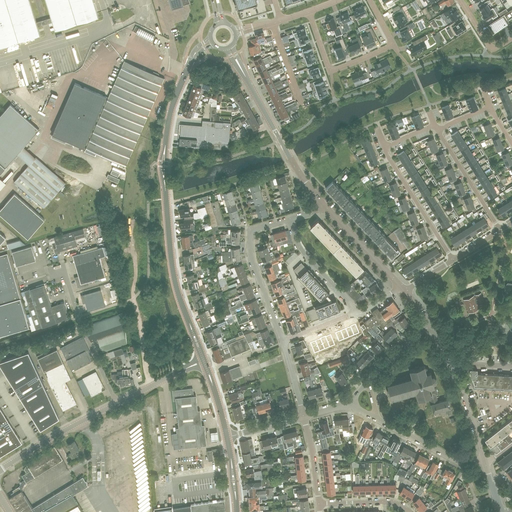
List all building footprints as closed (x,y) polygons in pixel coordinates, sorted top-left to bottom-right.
[(29,0),(0,0),(0,46),(40,34),(38,28),(45,25),(44,21),(37,23),(29,0)] [(98,17),(93,0),(45,0),(51,19),(44,21),(45,25),(53,23),(55,30),(98,17)] [(257,3),(256,0),(235,0),(238,8),(257,3)] [(484,6),(479,9),(483,14),(490,10),(487,4),(489,3),(487,0),(482,3),(484,6)] [(363,15),(362,13),(365,12),(362,6),(356,9),(356,10),(354,11),(355,14),(352,15),(354,19),(363,15)] [(396,16),(393,17),(395,20),(394,20),(394,21),(396,23),(395,23),(396,23),(398,26),(402,24),(402,25),(409,22),(407,17),(404,19),(402,15),(405,13),(402,9),(395,13),(396,13),(395,13),(396,16)] [(449,9),(440,15),(443,20),(448,17),(450,22),(456,18),(460,16),(456,11),(452,13),(449,9)] [(490,10),(483,14),(486,20),(491,17),(492,20),(498,16),(496,13),(494,15),(490,10)] [(350,20),(348,13),(340,16),(342,22),(339,23),(343,33),(350,30),(347,22),(350,20)] [(510,23),(504,15),(487,26),(493,34),(510,23)] [(333,18),(326,21),(327,23),(326,23),(328,28),(329,28),(330,30),(333,29),(336,37),(343,34),(339,26),(336,27),(333,18)] [(454,22),(448,25),(454,35),(456,34),(457,35),(460,32),(459,32),(466,28),(464,25),(465,24),(463,21),(462,21),(456,25),(454,22)] [(412,22),(400,29),(401,32),(403,37),(402,37),(404,42),(412,37),(408,30),(415,27),(412,22)] [(156,35),(139,27),(137,33),(153,41),(156,35)] [(307,35),(305,28),(296,31),(297,32),(293,33),(295,39),(297,38),(307,35)] [(368,35),(362,38),(363,42),(365,42),(367,47),(370,46),(372,45),(373,45),(375,43),(373,38),(375,37),(371,28),(366,30),(368,35)] [(255,39),(256,43),(258,43),(266,40),(266,43),(270,42),(271,46),(274,45),(272,37),(265,39),(264,33),(260,34),(259,33),(257,34),(256,35),(257,39),(255,39)] [(309,41),(307,35),(297,38),(300,47),(306,44),(305,42),(309,41)] [(414,46),(410,48),(413,56),(418,53),(418,54),(420,53),(421,53),(420,52),(424,50),(423,47),(423,45),(422,45),(421,43),(427,39),(425,35),(412,42),(414,46)] [(361,50),(359,44),(362,43),(359,37),(354,40),(355,43),(349,46),(352,54),(361,50)] [(343,50),(347,49),(343,38),(336,41),(336,43),(340,42),(341,46),(334,48),(335,53),(334,53),(337,60),(342,59),(342,58),(346,56),(343,50)] [(259,44),(258,43),(256,43),(255,39),(251,40),(253,46),(249,47),(251,55),(258,53),(259,55),(265,53),(264,50),(259,52),(257,45),(259,44)] [(56,77),(77,71),(76,66),(77,64),(73,63),(70,52),(67,53),(66,47),(63,52),(62,50),(61,55),(59,54),(58,57),(60,63),(57,62),(56,63),(55,60),(52,61),(51,57),(47,58),(47,61),(45,62),(47,68),(48,68),(50,76),(52,76),(54,75),(56,77)] [(314,54),(312,48),(307,50),(306,47),(301,49),(302,52),(301,52),(304,58),(314,54)] [(316,60),(314,54),(304,58),(307,66),(312,65),(311,62),(316,60)] [(256,66),(271,58),(270,56),(262,60),(261,57),(253,60),(256,66)] [(270,66),(268,63),(273,61),(272,60),(271,58),(256,66),(259,71),(262,70),(262,71),(266,69),(266,68),(270,66)] [(387,69),(390,67),(387,60),(380,63),(380,62),(377,63),(377,64),(374,65),(376,70),(374,71),(374,70),(371,72),(374,78),(377,76),(376,74),(381,71),(382,72),(382,71),(384,71),(385,71),(385,70),(387,69),(387,70),(387,69)] [(164,78),(124,61),(108,97),(74,83),(52,134),(125,167),(147,116),(164,78)] [(313,67),(307,69),(311,78),(321,74),(318,67),(314,69),(313,67)] [(262,77),(277,70),(275,68),(268,71),(266,69),(262,71),(262,70),(259,71),(262,77)] [(281,72),(280,69),(277,70),(262,77),(263,79),(262,80),(263,83),(264,83),(274,78),(273,76),(281,72)] [(351,75),(354,82),(361,79),(363,83),(369,80),(366,72),(363,74),(361,71),(351,75)] [(267,89),(281,83),(280,80),(279,81),(273,83),(272,80),(268,82),(267,82),(264,83),(267,89)] [(326,88),(323,81),(321,82),(320,80),(313,82),(316,91),(326,88)] [(277,92),(276,88),(282,85),(281,83),(267,89),(270,95),(273,93),(273,94),(277,92)] [(194,85),(192,91),(199,93),(201,87),(194,85)] [(328,94),(326,88),(316,91),(319,100),(326,97),(325,95),(328,94)] [(508,94),(505,88),(498,91),(501,97),(508,94)] [(197,99),(199,93),(192,91),(189,97),(197,99)] [(243,97),(240,92),(232,96),(236,102),(237,101),(243,97)] [(273,101),(287,94),(286,92),(279,95),(277,92),(273,94),(273,93),(270,95),(273,101)] [(283,104),(281,100),(292,95),(291,93),(287,94),(273,101),(276,107),(279,105),(279,106),(283,104)] [(510,100),(508,94),(501,97),(503,103),(510,100)] [(202,105),(199,104),(200,101),(197,99),(189,97),(187,102),(195,105),(201,107),(202,105)] [(234,110),(240,106),(246,103),(243,97),(237,101),(236,102),(234,103),(236,106),(234,108),(233,106),(228,106),(228,110),(234,110)] [(466,100),(468,106),(476,102),(474,97),(466,100)] [(511,105),(511,104),(510,100),(503,103),(505,108),(511,105)] [(194,108),(195,105),(187,102),(185,108),(193,111),(196,112),(199,113),(200,111),(196,109),(197,109),(194,108)] [(478,108),(476,102),(468,106),(470,111),(478,108)] [(246,103),(240,106),(234,110),(236,112),(239,110),(241,114),(244,112),(247,110),(247,111),(250,110),(246,103)] [(279,113),(291,107),(295,106),(293,103),(284,107),(283,104),(279,106),(279,105),(276,107),(279,113)] [(0,174),(6,168),(39,130),(11,104),(0,116),(0,174)] [(451,111),(449,105),(442,108),(444,113),(451,111)] [(291,107),(279,113),(281,118),(283,117),(284,119),(289,117),(287,112),(292,110),(291,107)] [(190,117),(194,117),(196,112),(193,111),(185,108),(185,109),(184,108),(183,112),(184,112),(183,114),(190,117)] [(247,118),(253,115),(250,110),(247,111),(247,110),(244,112),(247,118)] [(453,116),(451,111),(444,113),(447,119),(453,116)] [(247,125),(256,121),(253,115),(247,118),(247,119),(244,120),(241,122),(242,124),(246,122),(247,125)] [(421,121),(419,115),(412,117),(414,123),(421,121)] [(241,122),(244,120),(243,118),(240,120),(239,119),(232,123),(232,127),(241,122)] [(181,124),(180,133),(179,133),(178,138),(180,138),(179,145),(204,147),(204,148),(208,148),(208,143),(221,144),(221,149),(228,150),(231,123),(203,120),(202,125),(181,124)] [(247,131),(245,131),(246,135),(253,133),(252,130),(253,129),(259,126),(256,121),(247,125),(247,126),(250,130),(247,131)] [(417,129),(423,126),(421,121),(414,123),(417,129)] [(492,128),(490,123),(485,125),(484,123),(481,124),(483,126),(484,126),(486,131),(492,128)] [(397,130),(395,125),(388,128),(390,133),(397,130)] [(494,134),(492,128),(486,131),(488,137),(491,135),(492,138),(495,136),(494,134)] [(399,135),(397,130),(390,133),(393,139),(400,136),(399,135)] [(461,137),(457,131),(451,135),(454,140),(461,137)] [(495,146),(501,143),(499,137),(496,139),(495,136),(492,138),(493,140),(494,144),(495,146)] [(434,138),(429,140),(428,137),(421,140),(423,144),(425,143),(426,147),(429,146),(430,147),(436,144),(434,138)] [(464,142),(461,137),(454,140),(458,146),(464,142)] [(371,146),(369,140),(362,142),(364,148),(371,146)] [(467,147),(464,142),(458,146),(461,151),(467,147)] [(498,153),(502,152),(504,151),(503,149),(503,148),(501,143),(495,146),(498,153)] [(438,149),(436,144),(430,147),(432,152),(435,151),(436,153),(439,152),(438,150),(438,149)] [(373,151),(371,146),(364,148),(367,154),(373,151)] [(349,147),(315,165),(323,180),(345,168),(342,164),(355,157),(349,147)] [(470,152),(467,147),(461,151),(464,156),(470,152)] [(401,160),(407,156),(405,153),(407,152),(406,149),(397,155),(401,160)] [(376,157),(373,151),(367,154),(369,160),(376,157)] [(510,157),(508,152),(505,153),(504,151),(502,152),(503,154),(502,155),(504,160),(510,157)] [(439,161),(445,158),(443,153),(440,154),(439,152),(436,153),(437,155),(436,156),(439,161)] [(474,157),(470,152),(464,156),(467,161),(474,157)] [(404,165),(410,161),(407,156),(401,160),(404,165)] [(14,182),(44,208),(65,183),(53,172),(35,157),(14,182)] [(378,163),(376,157),(369,160),(370,163),(369,164),(370,166),(378,163)] [(477,162),(474,157),(467,161),(471,166),(477,162)] [(448,166),(447,164),(445,158),(439,161),(441,166),(438,168),(438,170),(445,167),(448,166)] [(414,166),(410,161),(404,165),(407,170),(414,166)] [(474,171),(480,167),(477,162),(471,166),(474,171)] [(417,171),(414,166),(407,170),(410,175),(417,171)] [(454,173),(452,167),(449,169),(448,166),(445,167),(446,170),(445,170),(448,176),(454,173)] [(389,174),(387,168),(382,170),(381,167),(378,168),(379,171),(380,171),(383,176),(389,174)] [(483,173),(480,167),(474,171),(477,177),(483,173)] [(420,177),(417,171),(410,175),(414,181),(420,177)] [(457,178),(454,173),(448,176),(451,183),(454,182),(457,181),(456,178),(457,178)] [(487,178),(483,173),(477,177),(480,182),(487,178)] [(391,179),(389,174),(383,176),(385,183),(383,183),(379,184),(379,183),(377,184),(376,183),(374,184),(376,188),(389,183),(392,181),(391,179)] [(276,178),(278,184),(286,182),(285,175),(276,178)] [(423,182),(420,177),(414,181),(417,186),(423,182)] [(490,183),(487,178),(480,182),(484,187),(490,183)] [(260,189),(258,183),(259,183),(258,181),(254,182),(255,184),(250,185),(252,192),(260,189)] [(398,188),(396,182),(393,184),(392,181),(389,183),(390,185),(389,185),(392,191),(398,188)] [(463,187),(461,182),(458,183),(457,181),(454,182),(455,185),(457,190),(463,187)] [(288,188),(286,182),(278,184),(280,190),(288,188)] [(333,182),(326,188),(336,200),(344,193),(333,182)] [(427,187),(423,182),(417,186),(420,191),(427,187)] [(487,192),(493,188),(490,183),(484,187),(487,192)] [(430,192),(427,187),(420,191),(423,196),(430,192)] [(466,193),(463,187),(457,190),(460,198),(463,196),(466,195),(465,193),(466,193)] [(290,194),(288,188),(280,190),(282,197),(290,194)] [(400,193),(398,188),(392,191),(395,198),(398,197),(401,196),(400,194),(400,193)] [(496,193),(493,188),(487,192),(490,197),(496,193)] [(263,195),(262,193),(261,190),(261,189),(260,190),(260,189),(252,192),(245,194),(246,196),(252,194),(253,198),(262,196),(262,195),(263,195)] [(233,197),(232,190),(228,191),(228,190),(219,192),(222,200),(225,199),(233,197)] [(433,197),(430,192),(423,196),(427,201),(433,197)] [(0,213),(28,238),(44,220),(38,214),(14,193),(0,209),(0,213)] [(355,205),(344,193),(336,200),(347,212),(355,205)] [(292,200),(290,194),(282,197),(275,199),(276,202),(283,200),(283,203),(292,200)] [(466,205),(472,202),(470,196),(467,198),(466,195),(463,196),(464,199),(466,205)] [(264,202),(262,196),(253,198),(247,200),(248,203),(254,201),(255,204),(264,202)] [(407,202),(405,197),(402,198),(401,196),(398,197),(401,205),(407,202)] [(235,203),(233,197),(225,199),(227,206),(235,203)] [(436,202),(433,197),(427,201),(430,206),(436,202)] [(289,208),(294,207),(292,200),(283,203),(281,203),(283,208),(280,209),(281,213),(290,210),(289,208)] [(265,208),(264,202),(255,204),(257,211),(265,208)] [(410,208),(407,202),(401,205),(403,211),(406,209),(407,212),(410,210),(409,208),(410,208)] [(440,207),(436,202),(430,206),(433,211),(440,207)] [(475,207),(472,202),(466,205),(463,206),(465,209),(467,208),(468,210),(472,209),(474,212),(476,210),(474,208),(475,207)] [(511,207),(509,202),(503,206),(508,213),(511,211),(511,210),(511,207)] [(237,209),(235,203),(227,206),(229,212),(237,209)] [(366,216),(355,205),(347,212),(358,223),(366,216)] [(508,213),(503,206),(498,209),(501,214),(502,216),(505,214),(506,215),(508,213)] [(208,217),(208,216),(207,214),(206,211),(206,208),(205,207),(198,210),(199,213),(201,219),(208,217)] [(443,213),(440,207),(433,211),(436,217),(443,213)] [(266,210),(265,208),(257,211),(250,213),(251,215),(258,213),(259,217),(262,216),(263,218),(268,216),(269,215),(268,211),(266,210)] [(201,219),(199,213),(193,214),(193,212),(190,213),(189,209),(180,210),(179,210),(179,213),(180,213),(181,216),(184,216),(185,219),(193,218),(195,218),(195,219),(201,219)] [(239,216),(237,209),(229,212),(231,218),(239,216)] [(417,217),(414,212),(411,213),(410,210),(407,212),(408,214),(410,220),(417,217)] [(446,218),(443,213),(436,217),(440,222),(446,218)] [(488,225),(485,220),(488,218),(485,213),(479,217),(481,220),(478,222),(483,229),(483,228),(488,225)] [(232,224),(241,222),(239,216),(231,218),(232,224)] [(377,228),(366,216),(358,223),(369,235),(377,228)] [(419,223),(417,217),(410,220),(413,228),(419,225),(418,223),(419,223)] [(443,227),(449,223),(446,218),(440,222),(443,227)] [(192,219),(184,220),(184,223),(180,224),(181,227),(180,227),(180,230),(181,230),(190,229),(190,225),(193,225),(192,219)] [(322,240),(330,232),(318,220),(310,228),(322,240)] [(483,229),(478,222),(473,225),(477,232),(480,230),(481,231),(483,229),(483,228),(483,229)] [(426,232),(423,226),(420,228),(419,225),(413,228),(410,229),(411,231),(414,230),(416,235),(419,234),(426,232)] [(477,232),(473,225),(467,229),(472,236),(472,235),(475,234),(478,233),(477,232)] [(380,246),(387,239),(377,228),(369,235),(380,246)] [(60,251),(77,246),(75,238),(85,235),(83,229),(48,239),(50,245),(53,244),(55,254),(60,253),(60,251)] [(472,236),(467,229),(462,232),(466,239),(469,237),(470,238),(472,236),(472,235),(472,236)] [(288,243),(292,242),(290,236),(287,237),(285,230),(279,232),(282,240),(283,244),(288,243)] [(283,244),(282,240),(279,232),(273,234),(275,239),(272,240),(273,246),(277,245),(277,246),(283,244)] [(333,252),(341,244),(330,232),(322,240),(333,252)] [(427,237),(428,237),(426,232),(419,234),(421,240),(425,238),(427,241),(429,240),(427,237)] [(466,239),(462,232),(457,236),(461,242),(466,239)] [(201,245),(200,240),(193,243),(192,242),(193,241),(193,235),(189,236),(182,236),(183,248),(190,247),(194,246),(195,248),(202,246),(201,245)] [(461,242),(457,236),(451,239),(455,246),(461,242)] [(397,249),(387,239),(380,246),(391,258),(395,254),(396,254),(399,251),(397,249)] [(412,247),(408,240),(404,242),(408,250),(412,247)] [(441,256),(438,250),(440,249),(436,242),(432,245),(435,249),(431,252),(435,258),(438,256),(439,257),(441,256)] [(213,250),(212,246),(211,243),(202,246),(203,251),(205,253),(207,252),(208,255),(213,253),(213,250)] [(269,253),(267,247),(271,246),(269,243),(263,245),(265,248),(258,251),(260,256),(269,253)] [(352,256),(341,244),(333,252),(345,264),(352,256)] [(13,264),(14,267),(36,261),(32,246),(12,252),(15,263),(13,264)] [(105,277),(100,257),(105,256),(103,247),(72,256),(78,276),(74,277),(77,288),(89,285),(88,282),(105,277)] [(435,258),(431,252),(425,255),(430,262),(433,260),(433,261),(436,259),(435,258)] [(0,335),(29,327),(7,253),(0,255),(0,335)] [(280,256),(275,257),(274,254),(270,256),(269,253),(260,256),(263,262),(269,259),(270,262),(271,262),(272,262),(276,260),(281,258),(280,256)] [(240,260),(240,254),(225,255),(222,255),(222,262),(232,262),(232,261),(240,260)] [(430,262),(425,255),(420,259),(424,266),(424,265),(427,264),(428,264),(430,263),(430,262)] [(364,268),(352,256),(345,264),(356,276),(364,268)] [(424,266),(420,259),(415,262),(419,269),(422,267),(422,268),(425,266),(424,265),(424,266)] [(268,274),(277,270),(280,269),(277,263),(279,263),(278,260),(272,262),(273,265),(272,266),(265,268),(268,274)] [(201,269),(201,266),(196,267),(195,261),(184,262),(185,269),(193,268),(194,270),(201,269)] [(301,262),(293,270),(321,300),(329,292),(301,262)] [(419,269),(415,262),(409,266),(413,273),(414,273),(416,271),(417,271),(419,270),(419,269)] [(234,273),(235,274),(237,273),(244,270),(242,264),(231,269),(232,271),(233,271),(234,274),(234,273)] [(413,273),(409,266),(404,270),(408,276),(411,274),(411,275),(414,273),(413,273)] [(244,270),(237,273),(235,274),(234,273),(234,274),(231,275),(232,277),(233,277),(238,275),(239,278),(246,275),(244,270)] [(278,279),(282,278),(285,276),(289,274),(288,272),(284,274),(278,277),(277,274),(279,274),(277,270),(268,274),(270,280),(277,277),(278,279)] [(373,294),(374,295),(381,290),(376,282),(367,272),(365,270),(344,290),(358,304),(364,300),(373,294)] [(198,280),(197,276),(194,277),(193,274),(186,276),(188,282),(198,280)] [(231,288),(248,281),(246,275),(239,278),(241,281),(228,286),(229,287),(231,288)] [(285,276),(282,278),(278,279),(279,281),(271,284),(272,286),(272,287),(272,289),(273,290),(274,289),(274,290),(280,287),(284,286),(282,280),(286,279),(285,276)] [(200,286),(198,280),(188,282),(190,288),(197,286),(199,289),(206,287),(205,284),(200,286)] [(114,283),(108,285),(111,297),(117,296),(114,283)] [(44,284),(23,291),(28,305),(27,305),(35,329),(68,318),(67,314),(68,313),(67,310),(64,302),(52,306),(44,284)] [(245,293),(252,290),(250,285),(239,289),(240,291),(244,290),(245,293)] [(276,296),(282,293),(283,295),(295,290),(294,287),(288,289),(286,288),(281,290),(280,287),(274,290),(273,290),(273,291),(274,293),(275,293),(276,296)] [(83,295),(88,311),(105,306),(101,290),(83,295)] [(254,296),(252,290),(245,293),(246,296),(242,298),(243,300),(254,296)] [(286,302),(285,300),(291,297),(290,296),(296,293),(295,290),(283,295),(284,297),(278,299),(279,302),(278,302),(278,303),(279,305),(280,306),(280,305),(287,303),(286,302)] [(194,301),(203,298),(202,295),(199,296),(198,293),(192,295),(194,301)] [(481,294),(476,296),(476,298),(475,298),(474,296),(468,299),(466,300),(464,300),(465,304),(466,307),(469,313),(470,313),(478,310),(479,309),(478,308),(476,301),(477,300),(478,302),(483,300),(481,294)] [(204,298),(203,298),(194,301),(196,307),(204,305),(205,308),(212,305),(211,302),(206,304),(204,298)] [(245,304),(247,309),(258,305),(256,299),(245,304)] [(336,299),(307,311),(311,321),(340,310),(336,299)] [(289,308),(288,305),(291,304),(290,303),(294,302),(293,300),(286,302),(287,303),(280,305),(280,306),(281,308),(280,308),(280,309),(281,311),(289,308)] [(362,320),(359,322),(364,335),(368,331),(372,327),(378,321),(380,324),(382,328),(395,319),(394,317),(401,312),(393,301),(393,302),(379,311),(377,309),(371,313),(373,316),(364,323),(362,320)] [(243,306),(242,303),(236,305),(231,307),(232,311),(243,306)] [(285,317),(292,314),(293,316),(295,315),(299,313),(299,314),(303,312),(299,304),(297,305),(299,309),(294,311),(293,310),(290,311),(289,308),(281,311),(283,314),(283,315),(284,315),(285,317)] [(201,320),(211,316),(212,315),(210,309),(213,308),(212,305),(205,308),(206,311),(199,314),(201,320)] [(260,311),(258,305),(247,309),(249,315),(260,311)] [(98,339),(102,352),(127,343),(125,323),(122,314),(85,327),(89,336),(91,342),(98,339)] [(253,324),(257,323),(264,320),(262,314),(251,319),(252,321),(253,324)] [(289,327),(298,323),(295,315),(293,316),(293,317),(292,318),(292,319),(286,321),(289,327)] [(213,322),(211,316),(201,320),(203,326),(213,322)] [(407,322),(404,318),(403,319),(401,316),(395,320),(397,322),(398,323),(395,324),(396,325),(399,330),(406,326),(407,327),(410,325),(410,324),(408,321),(407,322)] [(255,330),(266,326),(264,320),(257,323),(253,324),(255,330)] [(378,321),(372,327),(378,333),(381,331),(377,327),(380,324),(378,321)] [(301,332),(298,323),(289,327),(291,333),(297,330),(298,333),(301,332)] [(397,335),(396,334),(397,333),(393,329),(394,327),(393,325),(390,323),(386,326),(388,328),(389,326),(392,328),(388,332),(393,338),(393,337),(394,338),(395,338),(397,336),(397,335)] [(356,324),(350,326),(350,327),(354,336),(359,333),(355,324),(356,324)] [(350,327),(345,329),(349,338),(354,336),(350,327)] [(378,333),(372,327),(368,331),(374,337),(378,333)] [(208,338),(215,335),(218,334),(221,333),(220,330),(217,331),(216,328),(213,329),(206,332),(208,338)] [(267,329),(257,334),(259,339),(263,338),(270,335),(267,329)] [(345,329),(340,331),(344,340),(349,338),(345,329)] [(335,332),(335,333),(339,342),(344,340),(340,331),(335,333),(335,332)] [(393,339),(392,338),(393,338),(388,332),(385,334),(382,331),(380,333),(384,336),(383,336),(389,342),(390,341),(391,341),(393,340),(393,339)] [(250,334),(247,335),(245,336),(245,337),(248,343),(253,341),(250,334)] [(326,337),(325,337),(330,347),(335,345),(330,334),(330,335),(326,337)] [(217,341),(215,335),(208,338),(211,344),(217,341)] [(272,340),(270,335),(263,338),(264,341),(260,342),(262,347),(266,345),(265,343),(272,340)] [(93,358),(89,349),(83,337),(83,336),(61,348),(67,360),(68,362),(72,371),(91,362),(90,361),(93,358)] [(326,336),(320,339),(324,349),(330,347),(325,337),(326,337),(325,337),(326,336)] [(217,362),(232,356),(241,352),(242,354),(252,350),(248,343),(245,337),(236,341),(235,338),(218,344),(219,347),(212,350),(217,362)] [(369,361),(374,356),(369,351),(370,349),(360,338),(358,341),(365,348),(364,350),(366,353),(364,355),(369,361)] [(372,347),(377,353),(383,348),(379,343),(380,343),(375,338),(372,341),(375,344),(372,347)] [(320,339),(315,341),(319,351),(324,349),(320,339)] [(306,346),(305,343),(304,340),(300,341),(301,344),(295,346),(298,354),(304,352),(302,347),(306,346)] [(310,343),(314,353),(319,351),(315,341),(310,343)] [(127,363),(122,347),(113,350),(115,356),(120,354),(123,364),(127,363)] [(71,379),(63,363),(57,349),(38,358),(44,371),(46,375),(63,410),(77,403),(65,381),(71,379)] [(33,362),(28,352),(0,361),(0,365),(24,403),(32,417),(40,430),(59,419),(33,362)] [(365,365),(369,361),(364,355),(362,353),(358,357),(360,359),(365,365)] [(361,369),(365,365),(360,359),(358,357),(358,356),(356,358),(358,360),(355,364),(361,369)] [(347,357),(329,363),(331,367),(343,363),(343,364),(349,362),(347,357)] [(220,373),(224,382),(243,376),(240,366),(220,373)] [(435,387),(434,384),(435,383),(436,383),(436,382),(437,381),(437,380),(437,379),(437,378),(436,378),(436,377),(435,376),(434,376),(433,376),(432,376),(431,373),(427,374),(426,372),(427,372),(427,371),(428,371),(428,370),(427,369),(426,369),(425,369),(425,366),(419,368),(419,366),(415,367),(416,368),(410,370),(411,375),(409,376),(408,375),(406,376),(400,378),(400,377),(397,378),(397,379),(389,381),(390,384),(388,384),(392,399),(394,398),(395,401),(403,399),(403,400),(406,399),(406,398),(412,396),(412,397),(415,396),(417,395),(419,400),(424,398),(425,400),(428,399),(428,397),(430,397),(432,404),(434,413),(445,410),(447,409),(449,416),(452,415),(450,408),(451,408),(448,399),(438,402),(436,395),(438,394),(436,388),(434,388),(434,387),(435,387)] [(319,370),(314,371),(314,369),(310,370),(309,367),(302,369),(303,375),(310,373),(311,376),(321,373),(319,370)] [(338,380),(342,385),(347,381),(345,379),(346,378),(345,376),(346,375),(349,373),(345,368),(342,370),(344,372),(335,378),(337,381),(338,380)] [(129,377),(128,369),(122,370),(123,372),(122,372),(123,376),(124,376),(125,385),(133,385),(133,380),(130,380),(130,377),(129,377)] [(83,378),(92,396),(105,389),(96,371),(83,378)] [(125,385),(124,376),(123,376),(122,372),(118,372),(118,374),(112,374),(112,379),(115,379),(115,382),(118,382),(118,384),(120,384),(120,385),(125,385)] [(485,374),(477,373),(476,373),(475,387),(485,388),(485,374)] [(485,388),(493,388),(493,374),(485,374),(485,388)] [(493,388),(500,389),(501,375),(493,374),(493,388)] [(500,389),(508,389),(509,375),(501,375),(500,389)] [(316,397),(314,388),(312,381),(311,378),(310,376),(304,378),(305,381),(309,380),(312,390),(307,391),(309,398),(316,397)] [(323,395),(321,387),(317,389),(315,380),(314,380),(313,377),(311,378),(312,381),(314,388),(316,397),(323,395)] [(251,393),(252,397),(255,396),(262,394),(260,387),(257,388),(258,391),(251,393)] [(194,399),(193,395),(193,388),(172,390),(173,401),(176,401),(194,399)] [(240,400),(239,399),(244,397),(243,393),(241,394),(240,391),(236,392),(236,393),(229,395),(231,402),(240,400)] [(177,412),(198,410),(196,395),(193,395),(194,399),(176,401),(177,412)] [(272,409),(270,402),(269,402),(269,401),(272,400),(270,395),(266,397),(267,402),(263,403),(266,411),(272,409)] [(279,400),(281,407),(289,405),(287,395),(284,395),(285,398),(279,400)] [(259,413),(266,411),(263,403),(259,404),(259,402),(257,403),(255,396),(252,397),(255,408),(258,407),(259,413)] [(234,413),(242,411),(244,410),(243,408),(242,408),(241,405),(247,403),(246,400),(240,402),(241,405),(232,407),(234,413)] [(0,455),(21,442),(0,408),(0,455)] [(200,410),(198,410),(177,412),(179,427),(176,428),(177,433),(172,434),(173,449),(207,445),(204,425),(202,425),(200,410)] [(243,414),(242,411),(234,413),(235,419),(246,416),(245,414),(243,414)] [(511,441),(511,418),(485,440),(486,440),(485,441),(489,453),(492,455),(496,453),(497,454),(503,450),(502,449),(511,441)] [(342,428),(342,420),(335,420),(336,429),(337,432),(334,433),(336,439),(339,438),(338,432),(339,432),(338,429),(338,428),(342,428)] [(323,432),(330,430),(328,422),(327,422),(326,421),(325,421),(324,421),(324,422),(324,423),(320,424),(320,426),(316,428),(318,433),(320,439),(324,438),(323,432)] [(361,434),(364,435),(363,437),(361,436),(358,440),(366,444),(369,438),(373,430),(365,425),(361,434)] [(219,431),(211,432),(212,440),(220,440),(219,431)] [(298,437),(297,431),(290,432),(293,444),(294,447),(297,446),(296,443),(296,442),(295,438),(298,437)] [(293,444),(290,432),(284,434),(286,441),(282,442),(283,443),(284,447),(284,449),(288,448),(287,446),(293,444)] [(373,447),(376,449),(383,435),(377,432),(373,440),(376,442),(373,447)] [(382,442),(386,444),(389,438),(383,435),(376,449),(378,450),(379,447),(380,447),(382,442)] [(279,445),(276,436),(269,438),(272,447),(279,445)] [(324,438),(320,439),(322,451),(328,450),(325,437),(324,438)] [(272,447),(269,438),(262,440),(265,449),(272,447)] [(242,452),(250,450),(254,449),(252,439),(248,440),(248,439),(240,441),(242,452)] [(396,451),(400,442),(394,439),(389,448),(392,450),(390,454),(393,455),(391,459),(394,461),(399,452),(396,451)] [(78,448),(74,441),(68,444),(72,451),(69,453),(72,458),(77,456),(74,451),(78,448)] [(12,496),(9,497),(9,498),(16,508),(17,509),(18,511),(82,511),(78,505),(73,495),(88,486),(87,483),(86,481),(83,477),(32,508),(22,491),(21,490),(25,483),(26,482),(63,460),(55,446),(33,460),(26,464),(28,466),(27,467),(26,470),(27,472),(22,475),(24,480),(22,481),(19,486),(13,490),(14,493),(11,494),(12,496)] [(366,451),(368,447),(365,446),(362,453),(360,452),(358,456),(362,458),(366,451)] [(401,459),(403,454),(406,456),(410,449),(404,446),(400,453),(399,452),(394,461),(396,462),(399,458),(401,459)] [(412,459),(416,452),(410,449),(406,456),(405,458),(408,460),(406,463),(410,465),(411,463),(411,462),(411,461),(412,459)] [(218,450),(212,450),(207,451),(208,461),(213,460),(213,455),(219,454),(219,450),(218,450)] [(261,456),(252,458),(250,450),(242,452),(242,454),(245,464),(264,460),(263,456),(261,456)] [(511,450),(511,451),(497,462),(503,470),(511,462),(511,450)] [(419,465),(424,457),(419,454),(414,465),(412,464),(410,469),(409,469),(407,472),(407,473),(410,475),(415,466),(418,468),(419,465)] [(419,465),(424,468),(429,459),(424,457),(419,465)] [(278,462),(277,458),(259,463),(260,468),(273,466),(273,464),(275,463),(278,462)] [(435,471),(439,464),(433,461),(431,466),(429,465),(428,465),(426,471),(425,473),(428,474),(429,472),(433,474),(430,479),(432,480),(433,479),(434,477),(436,472),(435,472),(435,471)] [(253,468),(246,470),(247,476),(251,475),(251,476),(254,475),(254,477),(262,475),(261,470),(254,472),(253,468)] [(443,480),(445,481),(451,470),(446,468),(444,472),(443,471),(441,475),(444,477),(443,480)] [(451,470),(445,481),(446,481),(445,483),(449,485),(456,473),(451,470)] [(271,486),(274,486),(275,487),(283,487),(282,479),(274,479),(267,480),(256,481),(256,480),(247,482),(248,489),(249,489),(262,488),(262,487),(271,486)] [(467,495),(465,488),(464,489),(463,486),(459,488),(458,486),(456,484),(454,488),(457,490),(460,498),(467,495)] [(400,493),(405,496),(409,490),(404,487),(400,493)] [(274,495),(273,488),(266,488),(262,489),(262,488),(249,489),(250,497),(260,496),(260,497),(266,496),(274,495)] [(297,493),(298,497),(308,495),(307,489),(299,490),(299,488),(293,489),(294,493),(297,493)] [(405,496),(410,500),(414,493),(409,490),(405,496)] [(457,500),(459,506),(458,506),(460,509),(463,508),(462,505),(470,502),(467,495),(460,498),(457,500)] [(413,502),(417,507),(423,502),(425,500),(423,498),(421,500),(419,498),(413,502)] [(225,511),(224,501),(154,510),(154,511),(225,511)] [(417,507),(421,511),(427,507),(428,506),(429,508),(434,505),(432,503),(429,505),(427,502),(425,504),(423,502),(417,507)]
